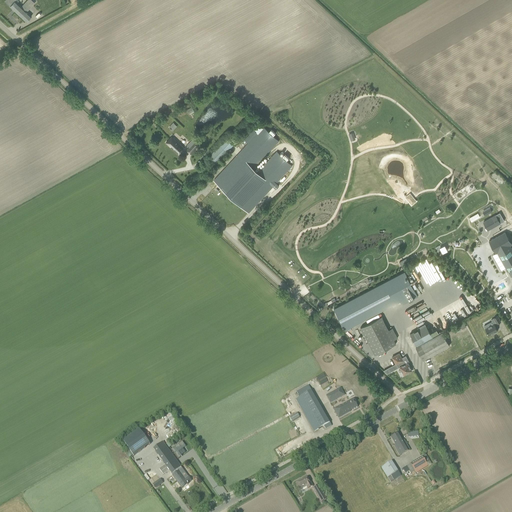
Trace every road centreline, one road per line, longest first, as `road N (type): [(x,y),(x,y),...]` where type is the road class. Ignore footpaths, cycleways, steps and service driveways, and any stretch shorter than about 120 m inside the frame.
road 1 (unclassified): [(404,404),(0,25)]
road 2 (tertiary): [(213,511),(404,404)]
road 3 (tertiary): [(404,404),(511,344)]
